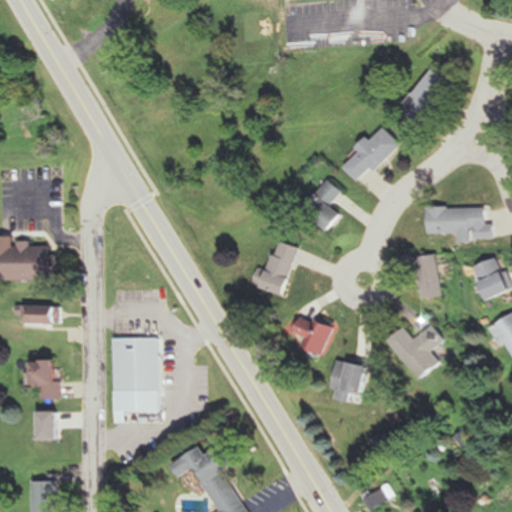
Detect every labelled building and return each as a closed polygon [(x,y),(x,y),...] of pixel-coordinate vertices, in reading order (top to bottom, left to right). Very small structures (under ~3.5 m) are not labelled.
[(407,111),(428,126),(458,82),(437,67),(407,111)] [(406,145),(390,128),(376,141),(373,137),(361,148),(365,152),(349,167),(365,184),(406,145)] [(337,205),(349,192),(335,180),(309,209),(334,232),(348,216),(337,205)] [(434,234),(461,233),(461,241),(496,240),(496,224),(490,224),(490,206),(433,208),(434,234)] [(303,245),(281,240),(269,290),(292,295),(303,245)] [(63,255),(56,255),(56,245),(6,245),(6,280),(63,280),(63,255)] [(438,255),(417,258),(424,300),(445,297),(438,255)] [(511,291),(511,278),(500,257),(477,269),(494,301),(511,291)] [(64,323),(64,305),(36,305),(36,323),(64,323)] [(331,322),(326,329),(309,318),(298,335),(324,353),(341,329),(331,322)] [(418,339),(408,327),(392,341),(423,379),(442,364),(433,352),(448,340),(436,324),(418,339)] [(163,337),(118,337),(118,390),(163,390),(163,337)] [(376,366),(347,357),(335,396),(353,402),(356,392),(367,395),(376,366)] [(65,399),(65,359),(39,359),(39,389),(45,389),(45,399),(65,399)] [(157,397),(131,397),(131,413),(157,413),(157,397)] [(458,435),(466,453),(480,447),(471,429),(458,435)] [(248,511),(226,471),(239,464),(228,445),(210,455),(206,447),(177,464),(184,477),(198,470),(221,511),(220,511),(248,511)] [(38,511),(63,511),(64,481),(38,481),(38,511)] [(366,495),(372,511),(393,503),(387,487),(366,495)]
